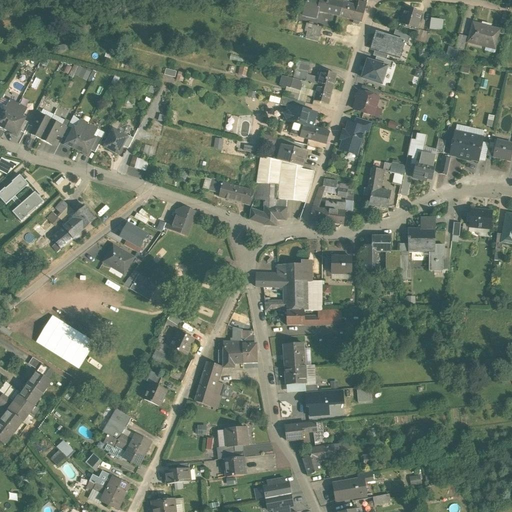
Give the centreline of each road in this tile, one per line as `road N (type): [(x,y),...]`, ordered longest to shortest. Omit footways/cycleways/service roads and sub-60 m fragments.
road 1 (residential): [(248,280),(218,327),(133,511)]
road 2 (residential): [(315,511),(297,466),(278,445),(248,280)]
road 3 (residential): [(299,231),(379,0)]
road 4 (residential): [(511,190),(444,194),(353,232),(299,231)]
road 5 (unclassified): [(152,192),(0,307)]
road 6 (residential): [(152,192),(0,147)]
